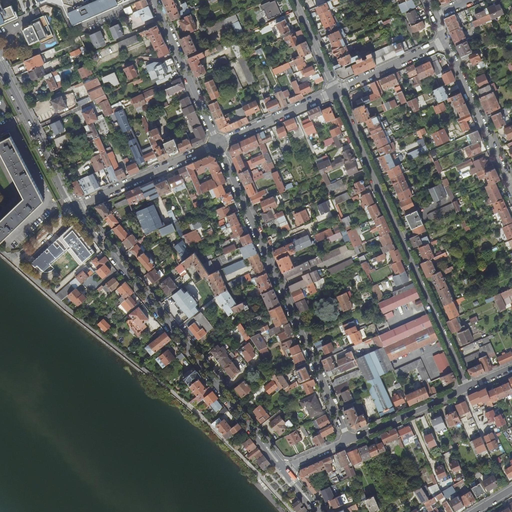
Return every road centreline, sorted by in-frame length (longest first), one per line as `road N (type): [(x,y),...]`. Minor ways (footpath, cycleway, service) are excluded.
road 1 (secondary): [(283,467),(75,207)]
road 2 (residential): [(466,389),(336,90)]
road 3 (residential): [(218,143),(348,439)]
road 4 (residential): [(445,42),(511,192)]
road 5 (secondary): [(75,207),(0,62)]
road 6 (residential): [(153,0),(218,143)]
road 7 (residential): [(218,143),(75,207)]
road 8 (residential): [(336,90),(218,143)]
road 9 (residential): [(348,439),(466,389)]
